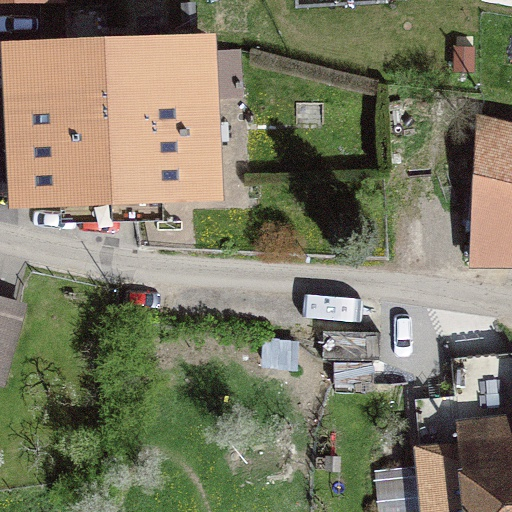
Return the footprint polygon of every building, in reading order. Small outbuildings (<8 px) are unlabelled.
[(206,41),(10,46),(17,202),(213,198),(208,93),(241,92),(235,54),(206,56),(206,41)] [(511,128),(478,121),(472,259),(511,259),(511,128)] [(0,374),(19,306),(0,300),(0,374)] [(322,359),(379,360),(380,332),(323,331),(322,359)] [(511,511),(511,422),(420,434),(428,511),(511,511)]
